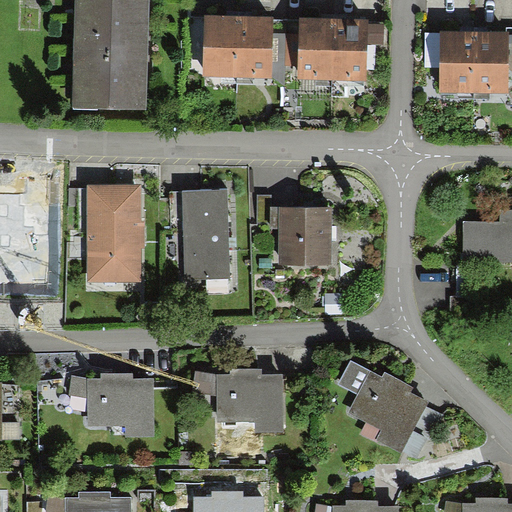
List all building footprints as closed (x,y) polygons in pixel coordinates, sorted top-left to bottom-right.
[(78,0),(77,42),(148,44),(149,0),(78,0)] [(238,77),(240,17),(206,15),(204,76),(238,77)] [(240,17),(238,77),(272,79),(272,77),(273,34),(274,18),(240,17)] [(332,80),(333,19),(299,18),(299,35),(298,65),(298,79),(332,80)] [(333,19),(332,80),(367,80),(367,43),(368,24),(368,19),(333,19)] [(385,24),(368,24),(367,43),(384,44),(385,24)] [(473,91),(474,33),(440,32),(439,90),(473,91)] [(474,33),(473,91),(505,91),(505,33),(474,33)] [(286,65),(286,34),(273,34),(272,77),(285,86),(286,65)] [(298,65),(299,35),(286,34),(286,65),(298,65)] [(148,44),(77,42),(74,106),(146,108),(148,44)] [(28,176),(3,176),(3,187),(0,187),(0,273),(5,274),(5,284),(61,284),(61,254),(49,254),(49,176),(28,176)] [(141,186),(87,186),(87,281),(141,281),(141,186)] [(227,191),(171,192),(172,228),(184,228),(185,277),(228,276),(227,191)] [(257,195),(258,225),(271,225),(271,208),(271,195),(257,195)] [(333,208),(271,208),(271,225),(272,229),(278,229),(278,266),(333,266),(333,208)] [(511,210),(502,211),(502,222),(464,223),(464,263),(511,261),(511,210)] [(382,377),(350,360),(338,384),(358,394),(348,414),(381,431),(375,441),(400,454),(402,450),(413,430),(416,426),(426,406),(428,402),(412,393),(414,388),(384,372),(382,377)] [(230,374),(218,374),(197,371),(194,392),(218,396),(219,423),(254,422),(254,433),(286,432),(284,374),(263,375),(262,368),(230,369),(230,374)] [(88,379),(72,376),(70,395),(88,398),(89,426),(127,425),(126,437),(155,436),(154,378),(133,380),(133,374),(101,373),(101,379),(88,379)] [(444,416),(426,406),(416,426),(434,435),(444,416)] [(20,423),(1,423),(2,439),(20,439),(20,423)] [(428,439),(413,430),(402,450),(417,459),(428,439)] [(214,498),(194,498),(194,511),(264,511),(264,498),(244,498),(244,491),(213,491),(214,498)] [(66,498),(50,494),(47,511),(131,511),(132,498),(110,498),(110,493),(80,492),(79,498),(66,498)] [(463,503),(447,501),(444,511),(511,511),(511,503),(508,504),(508,498),(477,498),(477,503),(463,503)] [(347,506),(333,506),(316,503),(314,511),(399,511),(399,507),(378,507),(378,500),(347,501),(347,506)]
